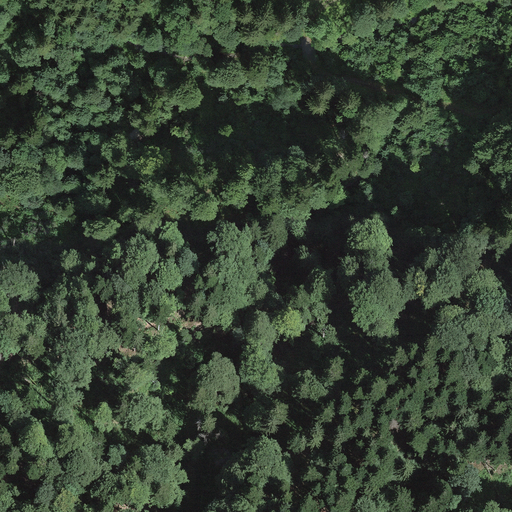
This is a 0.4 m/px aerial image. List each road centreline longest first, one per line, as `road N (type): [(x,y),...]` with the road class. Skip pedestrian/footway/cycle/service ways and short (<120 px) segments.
road 1 (track): [(0,377),(82,381),(174,430),(243,428),(326,352),(400,320),(511,333)]
road 2 (track): [(511,107),(476,112),(312,64),(306,21),(330,0)]
